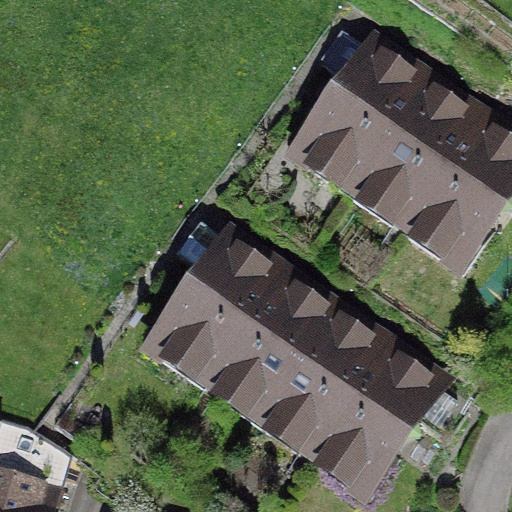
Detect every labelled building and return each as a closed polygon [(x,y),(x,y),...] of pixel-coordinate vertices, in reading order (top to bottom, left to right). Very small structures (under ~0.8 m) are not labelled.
[(357,185),(426,83),(371,45),(302,147),(357,185)] [(426,83),(357,185),(410,221),(480,119),(426,83)] [(511,141),(480,119),(410,221),(470,262),(511,200),(511,141)] [(159,342),(210,376),(280,274),(230,239),(159,342)] [(337,313),(280,274),(210,376),(266,415),(337,313)] [(266,415),(318,451),(389,348),(337,313),(266,415)] [(449,390),(389,348),(318,451),(378,492),(449,390)] [(0,511),(57,511),(70,462),(33,434),(0,425),(0,511)]
